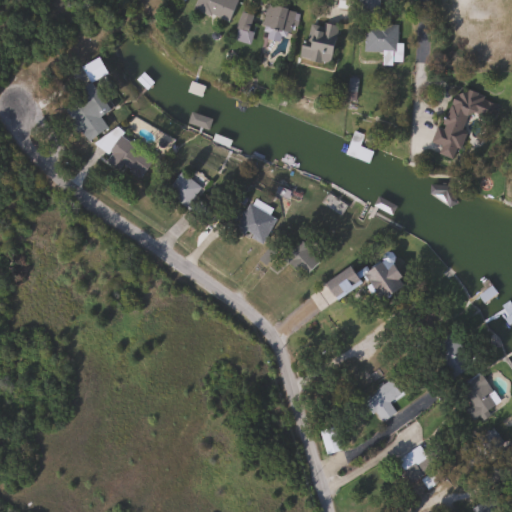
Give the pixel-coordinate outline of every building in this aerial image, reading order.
[(233,0),(226,21),(191,8),(193,0),(233,0)] [(257,35),(267,2),(294,11),(284,43),(257,35)] [(247,36),(233,32),(238,10),(252,14),(247,36)] [(395,51),(362,51),(363,21),(395,21),(395,51)] [(329,61),(299,57),(304,22),(333,26),(329,61)] [(107,127),(85,142),(62,109),(81,96),(77,90),(89,81),(109,108),(99,116),(107,127)] [(439,127),(453,87),(496,102),(489,121),(468,113),(451,158),(436,153),(439,145),(427,141),(433,125),(439,127)] [(108,129),(151,156),(138,177),(95,151),(108,129)] [(184,206),(164,191),(179,171),(199,186),(184,206)] [(233,228),(248,199),(266,209),(264,212),(274,217),(261,243),(233,228)] [(312,252),(294,270),(281,257),(299,240),(312,252)] [(450,378),(428,346),(450,332),(471,364),(450,378)] [(475,421),(466,408),(470,405),(456,388),(476,373),(499,403),(475,421)] [(381,423),(362,397),(388,378),(399,393),(386,402),(395,413),(381,423)] [(317,429),(333,425),(338,450),(323,453),(317,429)] [(502,444),(482,458),(471,442),(491,428),(502,444)] [(395,459),(418,445),(432,467),(408,481),(395,459)] [(426,488),(420,479),(430,473),(435,481),(426,488)] [(492,511),(485,511),(479,504),(491,495),(500,506),(492,511)]
